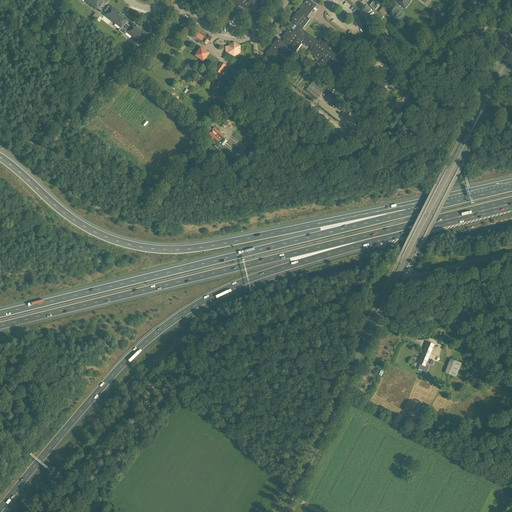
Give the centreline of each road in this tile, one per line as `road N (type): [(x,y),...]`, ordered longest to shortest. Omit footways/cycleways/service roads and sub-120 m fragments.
road 1 (motorway): [(0,509),(159,330),(231,287),(364,238)]
road 2 (motorway): [(405,211),(148,248),(83,226),(0,156)]
road 3 (motorway): [(405,211),(0,314)]
road 4 (track): [(368,142),(316,170),(166,186),(79,165),(0,125)]
road 5 (motorway): [(0,325),(364,238)]
road 6 (primary): [(280,511),(399,273)]
road 7 (primary): [(399,273),(511,51)]
road 8 (motorway): [(364,238),(511,201)]
road 9 (track): [(420,275),(443,336),(414,341),(375,320)]
